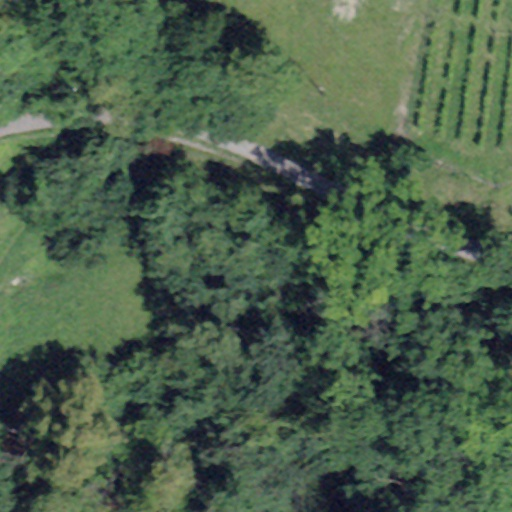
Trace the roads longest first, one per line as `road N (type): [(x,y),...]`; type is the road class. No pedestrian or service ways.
road 1 (residential): [(511,257),(473,254),(387,225),(210,129),(105,113),(0,131)]
road 2 (track): [(387,225),(334,231),(276,214),(228,178),(159,158),(49,193),(0,265)]
